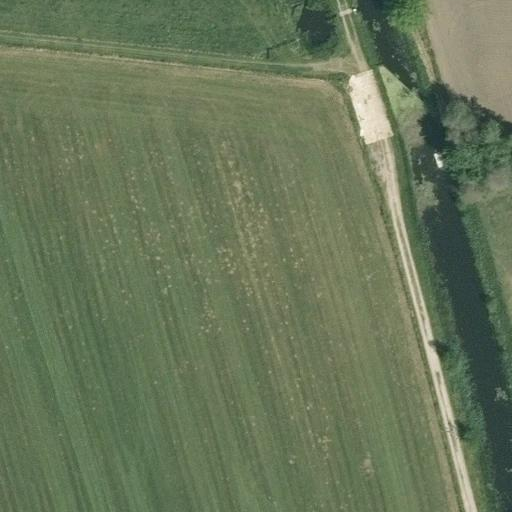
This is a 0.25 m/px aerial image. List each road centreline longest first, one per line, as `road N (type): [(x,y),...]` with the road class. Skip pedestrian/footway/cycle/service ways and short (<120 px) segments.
road 1 (track): [(359,64),(475,511)]
road 2 (track): [(0,37),(313,69),(359,64)]
